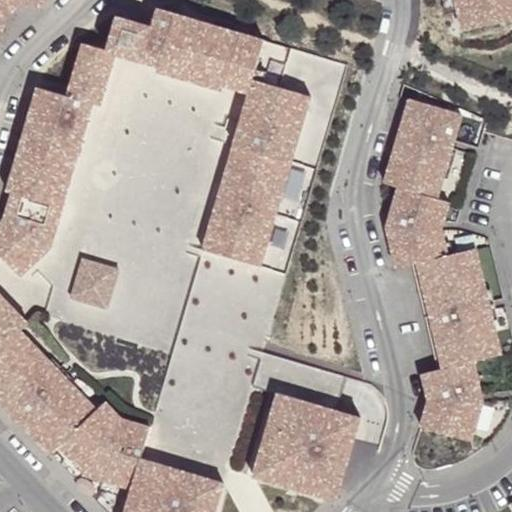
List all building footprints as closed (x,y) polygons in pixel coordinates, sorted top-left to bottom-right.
[(28,0),(37,7),(45,0),(0,0),(0,32),(4,15),(18,0),(28,0)] [(452,9),(449,0),(437,0),(440,12),(452,9)] [(511,3),(511,0),(449,0),(452,9),(457,29),(511,15),(511,3)] [(157,8),(151,27),(141,61),(159,66),(157,71),(173,76),(176,67),(209,77),(207,86),(222,90),(224,85),(249,93),(221,187),(229,189),(223,210),(215,207),(203,249),(260,266),(273,224),(265,222),(271,201),(280,204),(307,109),(294,105),(298,92),(253,79),(265,40),(157,8)] [(151,27),(118,17),(108,50),(108,51),(116,54),(141,61),(151,27)] [(108,50),(84,43),(68,95),(38,87),(30,116),(38,118),(22,175),(13,173),(9,190),(13,191),(6,218),(0,224),(0,255),(14,269),(23,260),(30,267),(50,248),(93,103),(101,105),(116,54),(108,51),(108,50)] [(176,67),(173,76),(207,86),(209,77),(176,67)] [(307,109),(311,96),(298,92),(294,105),(307,109)] [(473,305),(470,295),(481,293),(480,292),(470,250),(442,257),(442,256),(432,258),(430,248),(440,246),(440,245),(436,230),(430,230),(430,223),(438,224),(444,204),(432,200),(438,179),(443,162),(433,159),(436,148),(447,151),(447,149),(453,128),(440,124),(444,113),(403,101),(394,135),(402,137),(399,149),(390,147),(379,185),(393,189),(381,229),(391,269),(407,266),(413,265),(438,370),(432,371),(432,372),(416,376),(422,402),(415,428),(455,440),(459,430),(469,433),(477,404),(477,403),(470,403),(471,397),(476,397),(469,368),(458,370),(457,366),(467,363),(495,356),(488,323),(487,322),(477,324),(475,314),(485,312),(485,311),(480,312),(478,305),(483,304),(483,303),(473,305)] [(453,128),(457,117),(444,113),(440,124),(453,128)] [(38,118),(30,116),(13,173),(22,175),(38,118)] [(399,149),(402,137),(394,135),(390,147),(399,149)] [(443,181),(452,150),(447,149),(447,151),(436,148),(433,159),(443,162),(438,179),(443,181)] [(273,224),(280,204),(271,201),(265,222),(273,224)] [(447,256),(444,244),(440,245),(440,246),(430,248),(432,258),(442,256),(442,257),(447,256)] [(119,269),(83,259),(72,297),(107,308),(119,269)] [(23,260),(14,269),(21,276),(30,267),(23,260)] [(438,370),(413,265),(407,266),(432,371),(438,370)] [(492,322),(485,291),(480,292),(481,293),(470,295),(473,305),(483,303),(483,304),(478,305),(480,312),(485,311),(485,312),(475,314),(477,324),(487,322),(488,323),(492,322)] [(0,398),(4,402),(11,395),(30,414),(22,421),(52,452),(60,444),(89,473),(132,489),(124,511),(215,511),(219,499),(211,496),(215,480),(141,458),(150,427),(121,418),(105,401),(97,409),(22,329),(9,316),(16,310),(0,293),(0,398)] [(28,323),(16,310),(9,316),(22,329),(28,323)] [(352,415),(277,393),(253,476),(335,499),(354,440),(356,433),(347,431),(352,415)] [(11,395),(4,402),(22,421),(30,414),(11,395)] [(360,417),(352,415),(347,431),(356,433),(360,417)] [(465,444),(469,433),(459,430),(455,440),(465,444)] [(219,499),(223,483),(215,480),(211,496),(219,499)]
